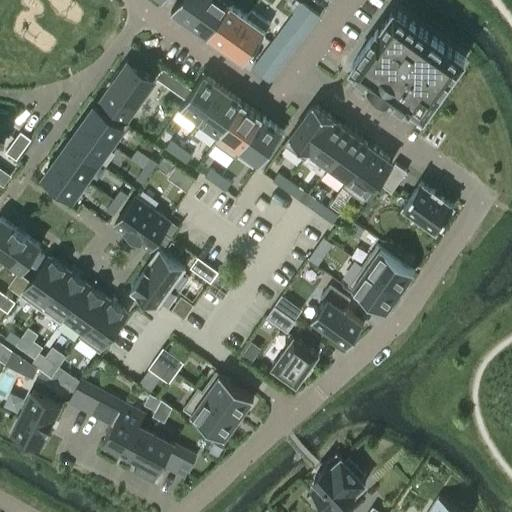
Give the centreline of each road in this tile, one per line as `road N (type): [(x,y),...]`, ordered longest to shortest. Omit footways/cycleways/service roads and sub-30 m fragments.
road 1 (residential): [(183,511),(368,359),(488,191)]
road 2 (residential): [(488,191),(300,67)]
road 3 (residential): [(142,11),(275,104),(300,67)]
